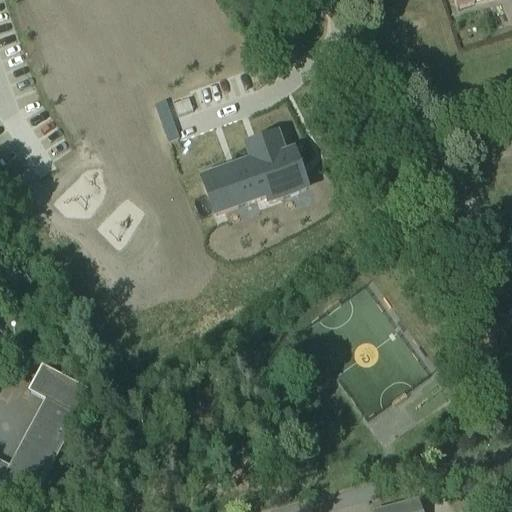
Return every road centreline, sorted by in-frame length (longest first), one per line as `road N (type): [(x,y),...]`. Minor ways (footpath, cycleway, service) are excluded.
road 1 (residential): [(511,235),(449,134),(342,0)]
road 2 (residential): [(296,511),(511,452)]
